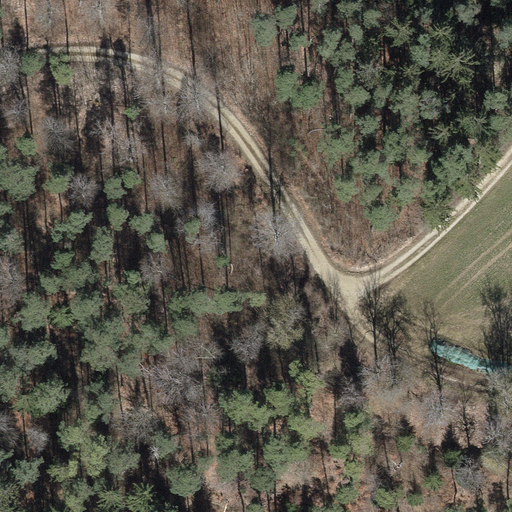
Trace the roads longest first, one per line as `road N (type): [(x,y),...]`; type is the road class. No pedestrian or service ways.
road 1 (track): [(511,150),(410,268),(362,285),(324,270),(253,143),(189,84),(116,54),(0,58)]
road 2 (track): [(362,285),(363,330),(388,352),(511,394)]
